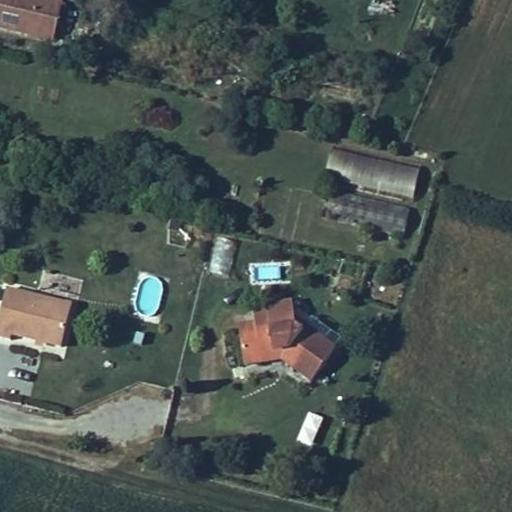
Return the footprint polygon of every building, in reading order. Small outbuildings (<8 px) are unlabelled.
[(0,0),(0,17),(37,26),(44,0),(0,0)] [(328,154),(325,182),(415,193),(419,165),(328,154)] [(329,197),(328,223),(406,228),(408,202),(329,197)] [(214,273),(228,274),(230,241),(216,240),(214,273)] [(0,276),(0,318),(40,328),(50,289),(0,276)] [(313,335),(273,305),(270,288),(231,294),(233,310),(216,313),(223,351),(260,345),(289,368),(313,335)]
